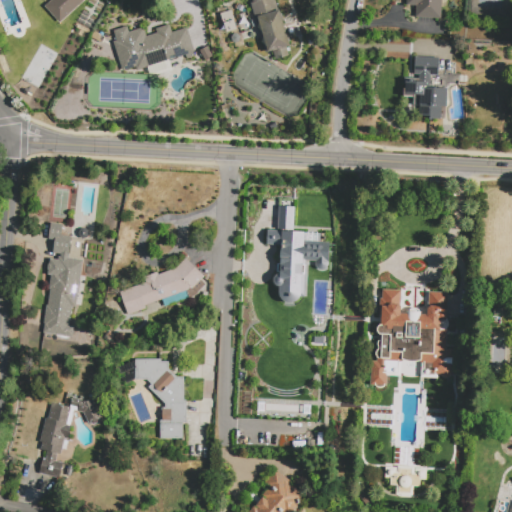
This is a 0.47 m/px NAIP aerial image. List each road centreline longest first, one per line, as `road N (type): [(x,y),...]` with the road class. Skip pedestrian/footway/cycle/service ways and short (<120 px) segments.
road 1 (tertiary): [(511,168),(43,143)]
road 2 (residential): [(228,154),(222,427)]
road 3 (residential): [(0,348),(8,137)]
road 4 (residential): [(356,0),(339,160)]
